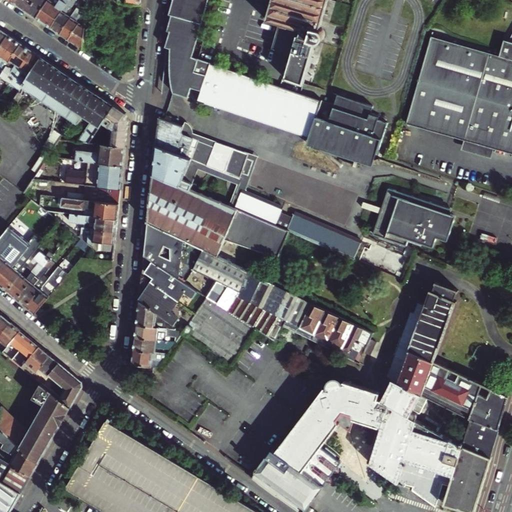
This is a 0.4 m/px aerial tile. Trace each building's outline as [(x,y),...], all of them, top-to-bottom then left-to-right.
[(28,11),(35,0),(24,0),(20,6),(28,11)] [(35,0),(28,11),(37,17),(48,0),(35,0)] [(48,0),(37,17),(51,27),(69,0),(48,0)] [(60,33),(76,10),(72,8),(77,0),(69,0),(51,27),(60,33)] [(192,56),(195,48),(201,26),(207,6),(208,0),(172,0),(172,8),(169,34),(167,47),(181,52),(192,56)] [(324,15),(328,0),(272,0),(267,20),(283,24),(299,29),(293,53),(286,75),(285,78),(304,84),(306,77),(308,78),(309,75),(307,75),(312,57),(317,40),(319,41),(320,40),(321,40),(323,39),(324,38),(325,37),(325,36),(325,35),(326,34),(325,33),(325,31),(324,30),(324,29),(322,28),(321,27),(324,15)] [(60,33),(68,39),(80,22),(83,17),(86,13),(77,8),(76,10),(60,33)] [(83,49),(83,47),(85,26),(80,22),(68,39),(83,49)] [(276,48),(285,51),(293,53),(299,29),(283,24),(276,48)] [(0,47),(9,34),(2,30),(0,33),(0,47)] [(511,33),(500,53),(432,34),(410,110),(424,114),(420,129),(511,154),(511,33)] [(0,75),(0,76),(22,43),(9,34),(0,47),(0,75)] [(9,84),(32,50),(22,43),(0,76),(8,81),(6,83),(9,84)] [(322,101),(322,100),(296,92),(246,74),(200,58),(192,56),(181,52),(167,47),(166,64),(168,65),(168,69),(168,72),(169,77),(170,82),(176,83),(191,88),(201,90),(198,100),(204,103),(227,110),(240,114),(275,125),(300,134),(310,137),(313,128),(322,101)] [(24,83),(28,78),(42,57),(32,50),(9,84),(11,86),(12,84),(20,89),(24,83)] [(28,78),(84,115),(98,94),(76,79),(42,57),(28,78)] [(84,115),(28,78),(24,83),(30,87),(80,121),(84,115)] [(12,101),(17,105),(30,87),(24,83),(20,89),(12,101)] [(173,92),(189,97),(191,88),(176,83),(173,92)] [(332,105),(322,101),(310,137),(355,151),(358,142),(361,143),(377,148),(386,121),(377,118),(378,114),(369,111),(371,104),(336,93),(332,105)] [(90,143),(90,142),(103,123),(115,106),(98,94),(84,115),(92,121),(78,141),(90,143)] [(111,145),(126,147),(129,120),(125,113),(115,106),(103,123),(111,127),(113,128),(111,145)] [(424,114),(410,110),(406,125),(420,129),(424,114)] [(217,142),(212,154),(200,149),(201,144),(199,143),(199,141),(184,135),(182,132),(184,126),(174,122),(165,119),(160,117),(157,139),(155,161),(153,174),(163,177),(182,185),(186,174),(192,159),(202,163),(209,166),(236,176),(241,178),(245,164),(249,154),(223,144),(217,142)] [(187,123),(186,121),(184,126),(182,132),(184,135),(199,141),(199,143),(201,144),(200,149),(212,154),(217,142),(217,141),(200,134),(193,132),(192,131),(192,130),(191,128),(190,126),(189,124),(187,123)] [(43,146),(52,152),(62,135),(54,129),(43,146)] [(358,142),(355,151),(310,137),(308,143),(356,159),(361,143),(358,142)] [(124,165),(126,147),(111,145),(90,143),(88,151),(77,150),(77,152),(71,151),(70,159),(94,162),(124,165)] [(255,163),(257,157),(249,154),(245,164),(241,178),(249,181),(255,163)] [(182,185),(191,189),(194,182),(198,171),(202,163),(192,159),(186,174),(182,185)] [(121,190),(122,181),(124,165),(94,162),(93,173),(88,172),(87,175),(72,174),(70,184),(107,188),(121,190)] [(291,231),(240,210),(191,189),(182,185),(163,177),(153,174),(149,212),(148,222),(159,227),(187,241),(220,257),(227,239),(280,256),(291,231)] [(302,216),(295,212),(293,217),(281,212),(283,208),(272,203),(254,195),(242,190),(238,200),(223,194),(215,191),(214,188),(203,184),(196,181),(194,182),(191,189),(240,210),(270,223),(291,231),(338,252),(355,258),(362,241),(349,235),(324,225),(302,216)] [(107,188),(106,202),(120,204),(121,190),(107,188)] [(449,213),(451,208),(387,188),(373,234),(406,245),(408,238),(433,246),(436,236),(447,240),(455,215),(449,213)] [(70,214),(118,219),(120,204),(106,202),(43,195),(41,206),(48,212),(70,214)] [(83,228),(117,232),(118,219),(70,214),(69,222),(83,224),(83,228)] [(148,222),(147,233),(145,253),(159,227),(148,222)] [(0,237),(0,283),(8,290),(22,273),(20,271),(41,245),(33,239),(29,243),(9,227),(0,237)] [(305,301),(305,300),(300,297),(269,282),(245,270),(220,257),(187,241),(159,227),(145,253),(144,255),(171,272),(257,328),(264,332),(275,340),(280,332),(284,325),(292,330),(330,349),(342,355),(358,363),(372,333),(343,319),(305,301)] [(100,241),(116,243),(117,232),(83,228),(80,228),(79,236),(92,245),(95,241),(100,241)] [(99,250),(115,251),(116,243),(100,241),(99,250)] [(232,364),(237,356),(257,328),(171,272),(144,255),(140,291),(139,300),(152,309),(167,319),(179,328),(184,331),(212,351),(232,364)] [(26,268),(36,276),(45,266),(35,258),(26,268)] [(18,298),(26,306),(40,289),(38,287),(43,281),(41,279),(49,269),(45,265),(45,266),(36,276),(32,281),(18,298)] [(32,281),(36,276),(26,268),(22,273),(32,281)] [(58,277),(63,280),(68,273),(64,270),(58,277)] [(18,298),(32,281),(22,273),(8,290),(18,298)] [(36,313),(44,303),(63,280),(58,277),(50,287),(45,293),(40,289),(26,306),(36,313)] [(454,301),(457,290),(434,282),(431,291),(448,298),(454,301)] [(40,289),(45,293),(50,287),(45,283),(40,289)] [(434,362),(438,352),(448,324),(456,302),(454,301),(448,298),(431,291),(429,291),(423,306),(416,303),(413,311),(410,310),(397,345),(416,354),(434,362)] [(139,300),(138,309),(137,325),(155,327),(179,330),(179,328),(167,319),(152,309),(139,300)] [(2,314),(0,316),(0,335),(12,322),(2,314)] [(21,330),(12,322),(0,335),(0,349),(3,351),(13,340),(21,330)] [(167,335),(177,336),(176,341),(177,342),(184,331),(179,328),(179,330),(155,327),(137,325),(135,337),(153,339),(167,340),(167,335)] [(40,345),(21,330),(13,340),(32,355),(40,345)] [(156,352),(157,347),(172,349),(177,342),(176,341),(167,340),(153,339),(135,337),(134,349),(141,350),(156,352)] [(32,355),(26,362),(37,371),(51,354),(40,345),(32,355)] [(501,392),(483,384),(464,376),(447,368),(434,362),(416,354),(397,345),(386,377),(391,380),(405,387),(421,395),(441,404),(469,419),(489,425),(499,429),(505,407),(508,397),(508,396),(507,395),(501,392)] [(132,363),(143,365),(152,365),(153,360),(164,361),(169,354),(156,352),(141,350),(134,349),(132,363)] [(43,382),(60,362),(51,354),(37,371),(34,375),(43,382)] [(83,381),(60,362),(43,382),(73,406),(84,386),(83,381)] [(469,419),(461,444),(450,438),(411,417),(421,395),(405,387),(391,380),(383,401),(379,399),(382,392),(350,376),(349,376),(348,374),(346,372),(343,370),(341,369),(339,369),(335,370),(333,371),(331,374),(330,378),(329,383),(328,383),(326,382),(303,414),(316,423),(329,433),(336,423),(335,419),(354,414),(354,418),(377,426),(366,458),(399,482),(407,459),(415,462),(453,474),(450,484),(444,503),(473,511),(474,511),(491,457),(490,457),(499,429),(489,425),(469,419)] [(47,404),(31,432),(27,429),(3,406),(0,408),(0,425),(29,454),(41,461),(73,406),(43,382),(34,397),(47,404)] [(253,477),(302,511),(304,511),(333,472),(341,461),(320,446),(329,433),(316,423),(303,414),(279,448),(275,445),(253,477)] [(257,511),(108,420),(66,488),(104,511),(257,511)] [(12,463),(32,475),(41,461),(29,454),(0,425),(0,439),(8,444),(6,448),(16,454),(12,463)] [(11,463),(0,457),(0,479),(3,481),(23,492),(32,475),(11,463)] [(405,486),(407,483),(415,485),(413,490),(437,505),(445,482),(450,484),(453,474),(415,462),(407,459),(399,482),(405,486)] [(0,511),(11,511),(23,493),(23,492),(3,481),(0,479),(0,511)]
